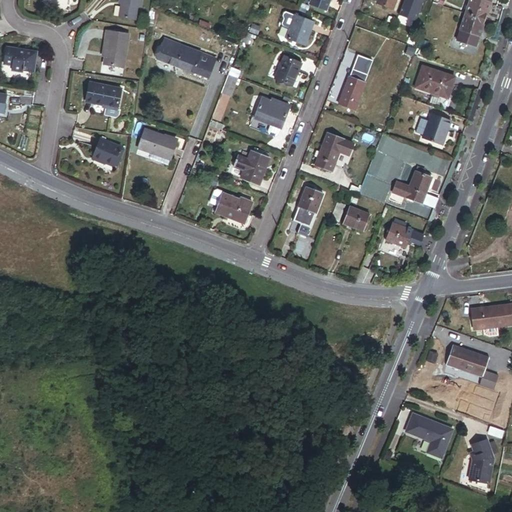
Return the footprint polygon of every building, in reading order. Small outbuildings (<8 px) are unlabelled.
[(137,7),(140,7),(141,0),(119,0),(119,4),(122,5),(119,18),(135,21),(137,7)] [(379,0),(378,3),(393,9),(396,0),(379,0)] [(486,20),(492,0),(470,0),(467,10),(464,9),(463,12),(466,13),(486,20)] [(290,26),(295,11),(287,8),(284,9),(283,12),(284,15),(282,21),(283,23),(290,26)] [(306,42),(314,18),(295,11),(290,26),(286,35),(306,42)] [(480,36),(486,20),(466,13),(461,29),(461,30),(457,40),(476,46),(480,36)] [(261,24),(253,21),(251,28),(258,31),(261,24)] [(101,61),(120,65),(126,31),(103,28),(102,37),(105,37),(102,54),(101,61)] [(411,46),(414,38),(393,31),(390,38),(411,46)] [(206,75),(214,54),(162,34),(154,55),(206,75)] [(419,48),(426,50),(430,41),(423,38),(419,48)] [(20,65),(30,67),(33,48),(3,43),(0,61),(9,63),(8,67),(19,69),(19,68),(20,65)] [(474,54),(488,59),(491,51),(477,46),(474,54)] [(275,75),(292,81),(300,58),(283,52),(275,75)] [(241,68),(232,64),(230,71),(238,75),(241,68)] [(432,91),(448,97),(455,77),(424,65),(415,88),(431,94),(432,91)] [(366,83),(365,83),(368,75),(353,69),(350,78),(350,77),(343,94),(346,95),(342,105),(356,110),(366,83)] [(238,75),(230,71),(223,89),(232,92),(238,75)] [(114,106),(118,85),(87,79),(83,98),(103,102),(101,112),(112,114),(114,113),(116,106),(114,106)] [(254,115),(280,125),(289,101),(270,94),(269,98),(262,95),(254,115)] [(423,138),(442,145),(451,121),(432,113),(429,122),(424,136),(423,138)] [(280,125),(254,115),(251,114),(248,123),(274,133),(277,131),(280,125)] [(429,122),(421,120),(416,133),(424,136),(429,122)] [(178,137),(146,126),(139,144),(153,149),(171,156),(178,137)] [(332,172),(340,151),(349,154),(353,143),(328,133),(320,152),(317,151),(314,156),(318,158),(315,165),(332,172)] [(90,154),(111,163),(112,161),(118,147),(120,143),(98,134),(90,154)] [(263,148),(265,144),(255,140),(254,144),(263,148)] [(242,170),(260,177),(264,166),(267,159),(270,151),(269,150),(263,148),(254,144),(252,144),(249,151),(244,163),(242,170)] [(122,149),(118,147),(112,161),(117,163),(122,149)] [(234,159),(244,163),(249,151),(239,147),(234,159)] [(171,156),(153,149),(151,155),(169,162),(171,156)] [(439,198),(426,193),(433,177),(424,174),(426,169),(419,166),(417,171),(416,171),(410,186),(406,197),(435,208),(439,198)] [(241,192),(225,186),(226,183),(218,179),(212,195),(221,198),(218,204),(230,209),(228,215),(246,222),(250,221),(255,207),(250,206),(255,194),(243,189),(241,192)] [(406,197),(410,186),(398,182),(394,192),(406,197)] [(360,189),(352,186),(350,191),(358,194),(360,189)] [(311,227),(324,193),(307,187),(294,220),(303,224),(311,227)] [(333,219),(340,221),(347,204),(340,201),(333,219)] [(345,223),(364,230),(371,211),(352,204),(345,223)] [(407,247),(408,243),(409,241),(420,245),(425,235),(401,226),(403,221),(396,219),(395,223),(393,223),(387,239),(403,246),(407,247)] [(311,227),(303,224),(301,231),(308,234),(311,227)] [(509,326),(507,306),(467,311),(470,331),(509,326)] [(480,372),(484,359),(450,346),(443,365),(477,378),(480,372)] [(474,386),(489,392),(494,378),(480,372),(477,378),(474,386)] [(406,431),(430,443),(425,454),(440,460),(452,432),(413,414),(406,431)] [(493,460),(486,441),(472,446),(474,453),(470,455),(473,461),(469,481),(488,485),(493,460)]
